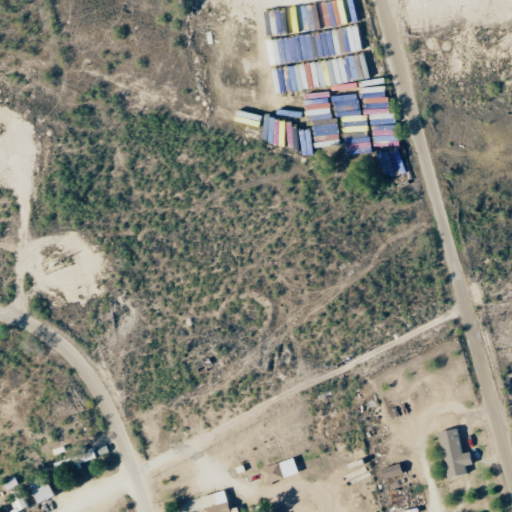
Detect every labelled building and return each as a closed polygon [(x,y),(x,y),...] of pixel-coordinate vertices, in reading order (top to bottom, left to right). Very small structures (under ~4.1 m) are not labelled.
[(465,454),(460,429),(441,432),(450,478),(470,474),(468,465),(476,463),(473,452),(465,454)] [(85,466),(84,462),(98,458),(96,451),(57,462),(60,473),(85,466)] [(266,483),(301,475),(297,458),(262,467),(266,483)] [(406,473),(403,463),(382,470),(386,480),(406,473)] [(41,504),(57,496),(46,474),(30,482),(41,504)] [(19,511),(20,511),(31,507),(24,489),(11,494),(19,511)] [(203,496),(206,511),(234,511),(230,490),(203,496)]
